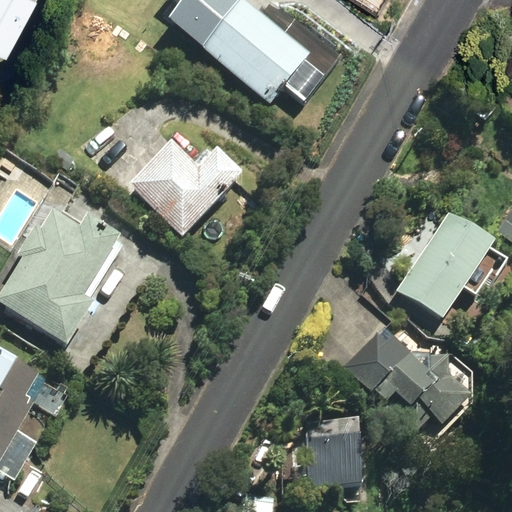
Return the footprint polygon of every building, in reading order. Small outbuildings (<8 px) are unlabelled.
[(0,0),(0,46),(3,48),(25,0),(0,0)] [(187,0),(168,25),(269,109),(309,58),(235,0),(187,0)] [(477,123),(486,131),(496,120),(488,112),(477,123)] [(128,192),(182,244),(242,180),(215,156),(198,174),(170,148),(128,192)] [(54,163),(67,172),(74,163),(61,154),(54,163)] [(396,293),(442,325),(494,249),(448,217),(396,293)] [(0,298),(0,310),(66,353),(93,310),(82,302),(119,245),(85,223),(76,238),(48,220),(36,238),(33,235),(16,263),(21,266),(0,298)] [(511,221),(500,236),(511,245),(511,221)] [(400,422),(414,438),(432,422),(442,432),(470,403),(448,380),(450,359),(409,359),(382,333),(344,372),(394,428),(400,422)] [(0,476),(13,484),(35,446),(16,436),(32,406),(24,402),(35,382),(0,360),(0,476)] [(314,429),(315,495),(369,493),(366,427),(314,429)] [(279,511),(282,500),(244,492),(240,511),(279,511)]
